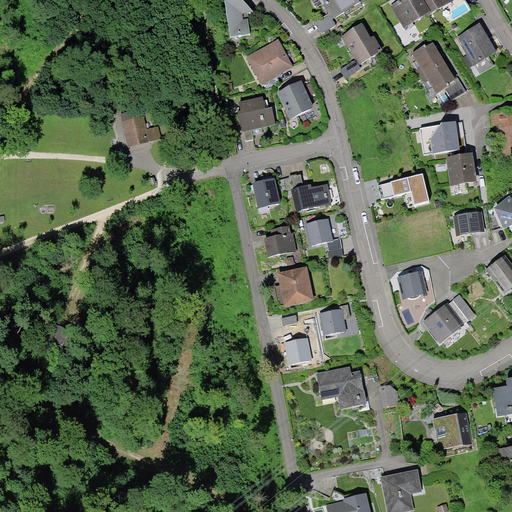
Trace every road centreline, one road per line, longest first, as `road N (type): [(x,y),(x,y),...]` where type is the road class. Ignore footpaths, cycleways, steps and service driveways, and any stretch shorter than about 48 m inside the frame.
road 1 (residential): [(339,145),(225,166),(299,511)]
road 2 (residential): [(511,351),(489,365),(443,374),(406,362),(386,327),(339,145)]
road 3 (track): [(236,511),(197,481),(67,422),(0,369)]
road 4 (track): [(172,176),(149,195),(0,253)]
road 5 (track): [(172,176),(59,155),(0,155)]
road 6 (track): [(225,166),(199,0)]
road 7 (residential): [(339,145),(323,78),(301,33),(272,0)]
road 8 (track): [(100,0),(0,122)]
